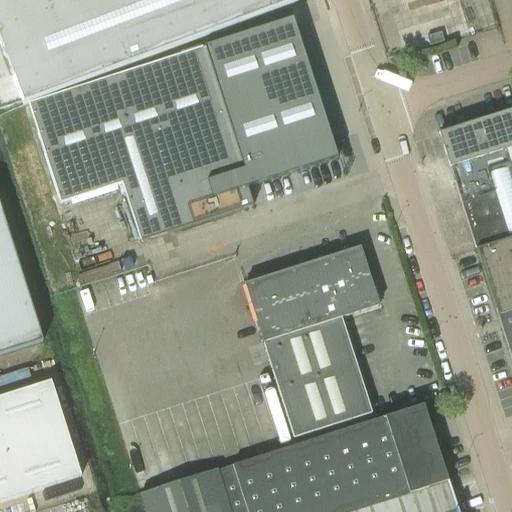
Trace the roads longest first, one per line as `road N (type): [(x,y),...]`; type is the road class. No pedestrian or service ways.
road 1 (tertiary): [(506,511),(380,107)]
road 2 (unclassified): [(380,107),(511,63)]
